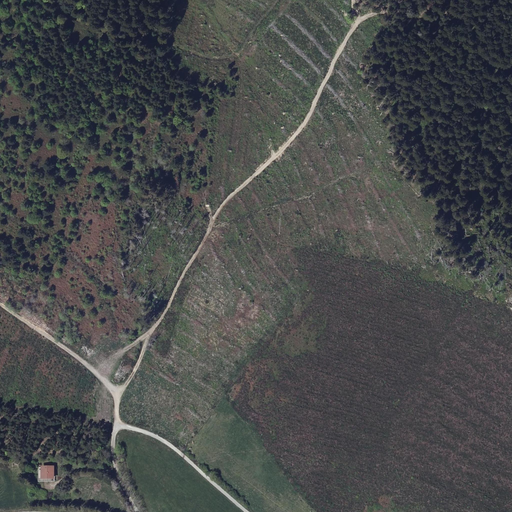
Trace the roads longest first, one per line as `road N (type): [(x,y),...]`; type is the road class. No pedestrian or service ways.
road 1 (track): [(422,16),(389,9),(362,21),(314,112),(240,190),(116,397)]
road 2 (track): [(511,16),(422,16),(511,56)]
road 3 (track): [(117,425),(167,443),(246,511)]
road 4 (track): [(0,293),(101,374),(116,397)]
